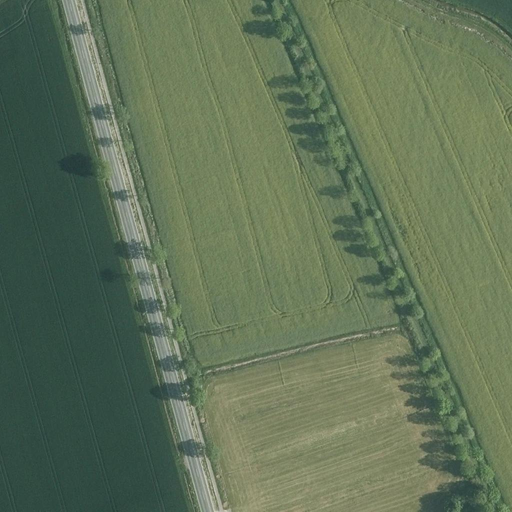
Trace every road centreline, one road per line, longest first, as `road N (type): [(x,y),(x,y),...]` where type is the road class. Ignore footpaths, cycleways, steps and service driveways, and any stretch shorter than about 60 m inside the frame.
road 1 (track): [(275,0),(493,511)]
road 2 (tertiary): [(68,0),(206,511)]
